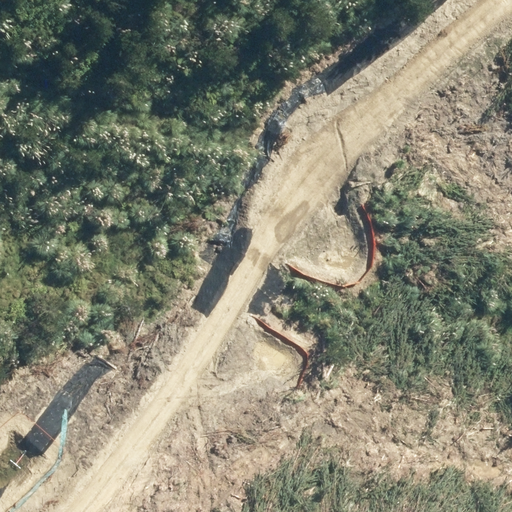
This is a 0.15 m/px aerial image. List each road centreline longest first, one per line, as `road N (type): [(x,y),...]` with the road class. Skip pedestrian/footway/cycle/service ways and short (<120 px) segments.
road 1 (trunk): [(0,435),(325,288),(511,177)]
road 2 (trunk): [(511,233),(213,393),(0,479)]
